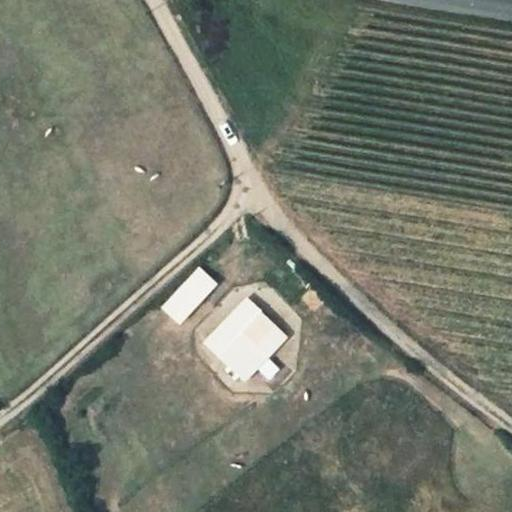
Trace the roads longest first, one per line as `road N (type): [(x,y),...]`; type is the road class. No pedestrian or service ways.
road 1 (track): [(511,415),(299,240),(190,77),(158,0)]
road 2 (track): [(246,160),(235,212),(0,416)]
